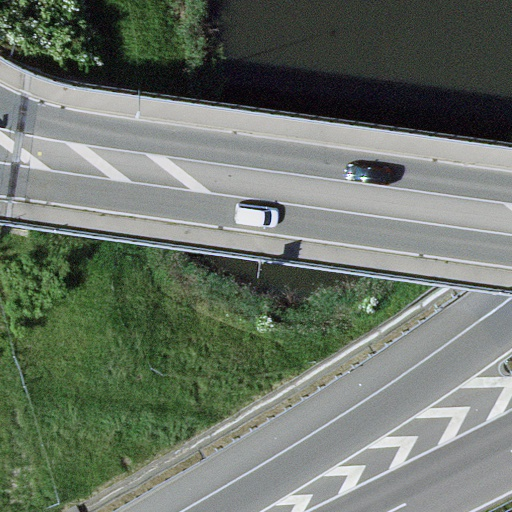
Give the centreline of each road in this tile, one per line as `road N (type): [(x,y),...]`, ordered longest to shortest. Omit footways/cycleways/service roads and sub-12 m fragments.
road 1 (secondary): [(18,149),(511,218)]
road 2 (motorway): [(511,325),(220,511)]
road 3 (motorway): [(511,450),(388,511)]
